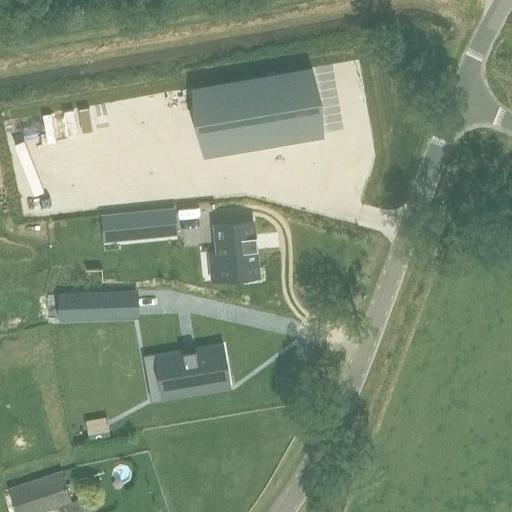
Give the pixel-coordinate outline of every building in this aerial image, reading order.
[(323,133),(312,68),(193,88),(205,153),(323,133)] [(175,208),(115,214),(117,238),(177,232),(175,208)] [(252,220),(216,224),(222,279),(258,276),(252,220)] [(299,325),(297,313),(311,311),(307,280),(271,284),(277,327),(299,325)] [(252,312),(267,308),(263,290),(247,294),(252,312)] [(118,316),(118,292),(59,295),(60,318),(118,316)] [(270,309),(252,313),(258,341),(276,338),(270,309)] [(223,345),(156,356),(163,396),(230,384),(223,345)] [(62,471),(61,472),(59,462),(48,465),(52,475),(33,481),(28,466),(4,474),(9,489),(16,511),(41,511),(58,507),(59,511),(69,511),(67,504),(72,502),(62,471)]
